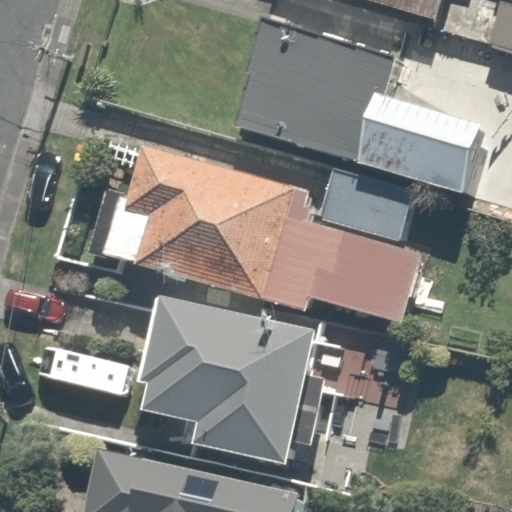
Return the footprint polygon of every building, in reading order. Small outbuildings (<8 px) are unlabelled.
[(345,0),(460,39),(473,0),(345,0)] [(399,58),(281,22),(244,143),(511,222),(511,72),(404,41),(399,58)] [(134,201),(116,262),(324,323),(329,308),(435,339),(462,245),(419,233),(428,203),(343,178),(333,209),(164,159),(150,206),(134,201)] [(343,340),(178,311),(164,393),(182,396),(176,430),(200,434),(196,452),(319,474),(343,340)] [(328,511),(330,494),(96,463),(89,511),(328,511)]
